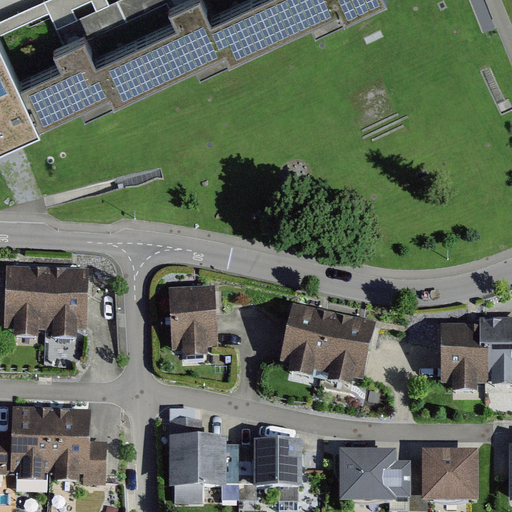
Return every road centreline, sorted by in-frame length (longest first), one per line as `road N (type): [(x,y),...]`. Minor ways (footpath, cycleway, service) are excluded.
road 1 (residential): [(511,272),(478,286),(394,295),(182,250),(138,253)]
road 2 (residential): [(139,393),(354,434),(498,435)]
road 3 (residential): [(139,393),(138,253)]
road 4 (residential): [(0,388),(139,393)]
road 5 (residential): [(138,253),(0,239)]
